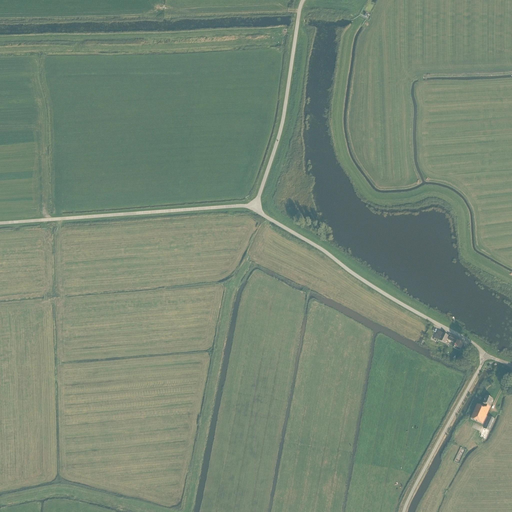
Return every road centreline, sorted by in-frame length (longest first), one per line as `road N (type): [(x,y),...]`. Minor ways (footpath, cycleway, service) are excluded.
road 1 (unclassified): [(303,0),(284,112),(253,210),(467,339),(482,356)]
road 2 (unclassified): [(482,356),(403,511)]
